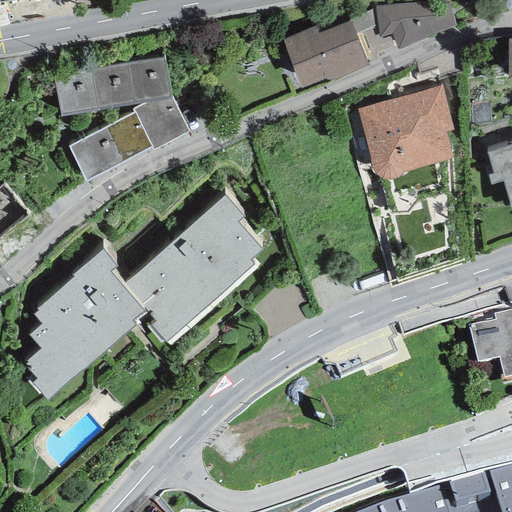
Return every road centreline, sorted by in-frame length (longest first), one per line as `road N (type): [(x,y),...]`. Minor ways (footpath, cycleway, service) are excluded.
road 1 (residential): [(0,283),(93,198),(142,167),(448,37),(511,20)]
road 2 (secondary): [(167,449),(252,370),(323,328),(511,258)]
road 3 (residential): [(167,449),(208,496),(249,508),(511,413)]
road 4 (secondary): [(219,0),(0,41)]
